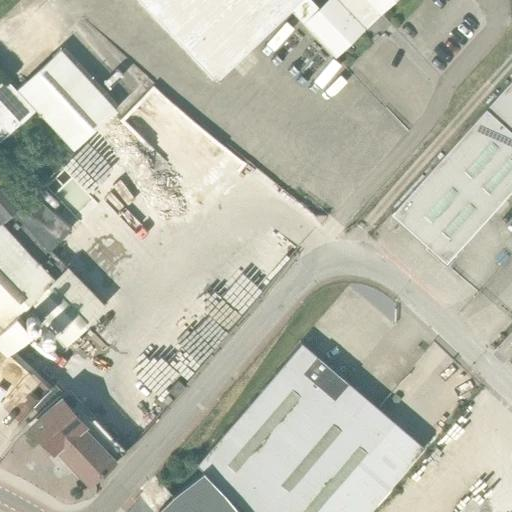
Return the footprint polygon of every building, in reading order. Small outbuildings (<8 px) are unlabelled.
[(239,58),(290,9),(336,57),(395,0),(139,0),(216,80),(239,58)] [(72,148),(116,108),(61,49),(18,88),(72,148)] [(6,80),(0,84),(0,102),(20,125),(35,111),(6,80)] [(511,80),(487,108),(511,131),(511,80)] [(479,227),(509,193),(511,190),(511,131),(487,108),(392,213),(447,263),(479,227)] [(0,225),(0,349),(7,356),(33,332),(30,329),(40,319),(66,344),(106,305),(52,250),(94,205),(55,172),(0,225)] [(0,188),(0,222),(0,223),(28,196),(10,178),(0,188)] [(369,511),(425,447),(302,342),(197,466),(203,470),(158,511),(159,511),(369,511)] [(176,398),(186,387),(178,380),(168,391),(176,398)] [(54,453),(57,450),(89,485),(126,450),(71,390),(31,427),(54,453)]
